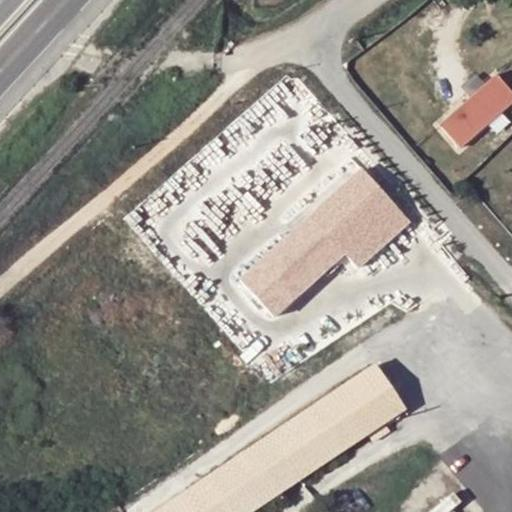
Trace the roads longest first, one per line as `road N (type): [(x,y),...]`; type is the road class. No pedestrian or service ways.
road 1 (track): [(0,283),(265,58)]
road 2 (unclassified): [(511,284),(320,40)]
road 3 (trunk): [(0,93),(86,0)]
road 4 (unclassified): [(199,62),(265,58),(320,40)]
